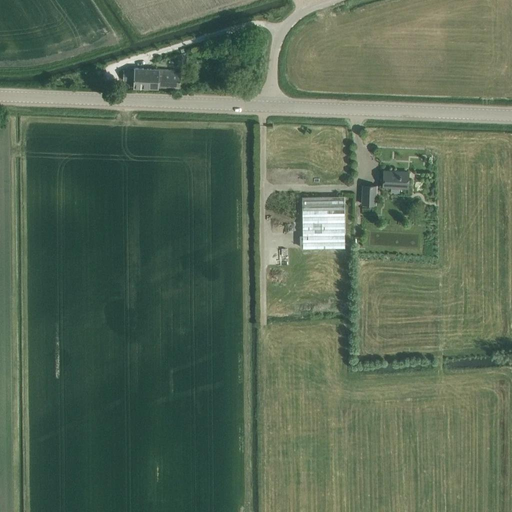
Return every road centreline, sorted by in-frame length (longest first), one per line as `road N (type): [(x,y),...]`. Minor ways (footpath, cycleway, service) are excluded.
road 1 (tertiary): [(268,108),(0,98)]
road 2 (tertiary): [(511,117),(268,108)]
road 3 (unclassified): [(268,108),(273,46),(284,25),(337,0)]
